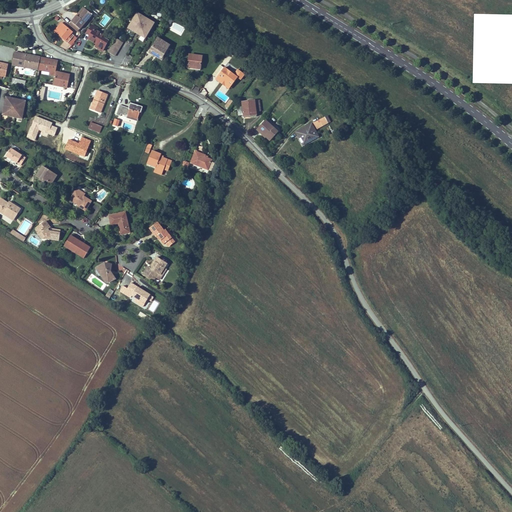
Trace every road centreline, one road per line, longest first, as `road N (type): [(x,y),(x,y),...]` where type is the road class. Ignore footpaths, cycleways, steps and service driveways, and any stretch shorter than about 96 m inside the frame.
road 1 (unclassified): [(511,491),(449,421),(366,306),(327,222),(237,131),(171,84),(49,48),(31,12)]
road 2 (tertiary): [(511,144),(436,85),(297,0)]
road 3 (residential): [(0,173),(128,255)]
